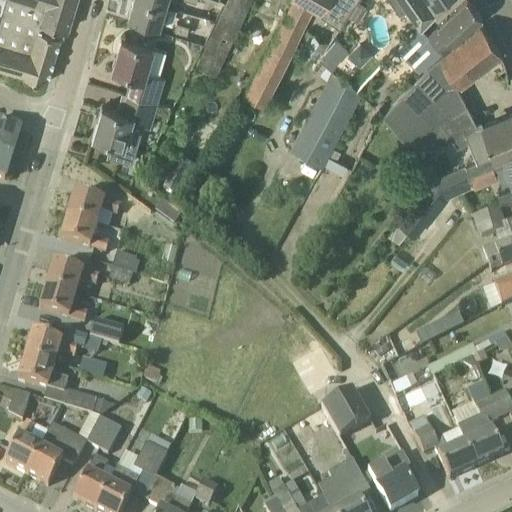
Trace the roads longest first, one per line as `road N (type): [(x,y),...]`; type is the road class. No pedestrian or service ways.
road 1 (residential): [(0,313),(64,118)]
road 2 (residential): [(64,118),(92,0)]
